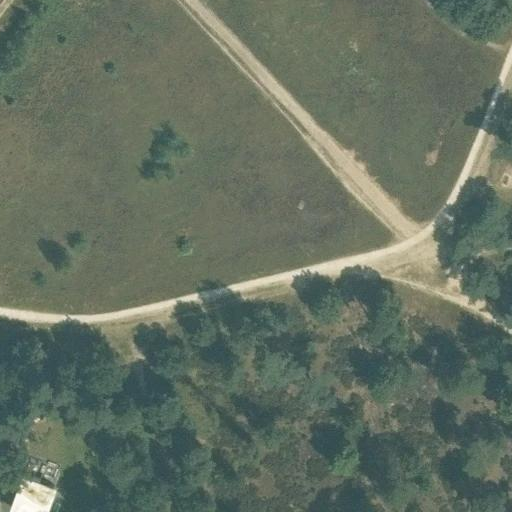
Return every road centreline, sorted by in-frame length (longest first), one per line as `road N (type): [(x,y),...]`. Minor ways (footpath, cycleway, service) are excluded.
road 1 (track): [(187,0),(314,141),(422,244)]
road 2 (track): [(429,250),(117,333)]
road 3 (track): [(117,333),(172,511)]
road 4 (track): [(511,86),(429,250)]
